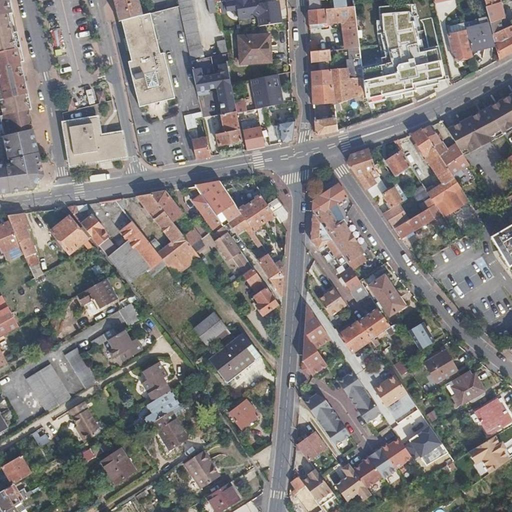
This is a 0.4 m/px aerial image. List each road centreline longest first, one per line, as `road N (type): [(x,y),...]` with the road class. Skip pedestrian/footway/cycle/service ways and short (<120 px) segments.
road 1 (tertiary): [(299,155),(274,511)]
road 2 (primary): [(511,68),(423,114),(326,148)]
road 3 (unclassified): [(23,0),(63,194)]
road 4 (unclassified): [(138,184),(94,0)]
road 5 (primary): [(299,155),(138,184)]
road 6 (residential): [(326,148),(418,282)]
road 7 (tertiary): [(299,155),(299,0)]
road 8 (residential): [(418,282),(511,370)]
